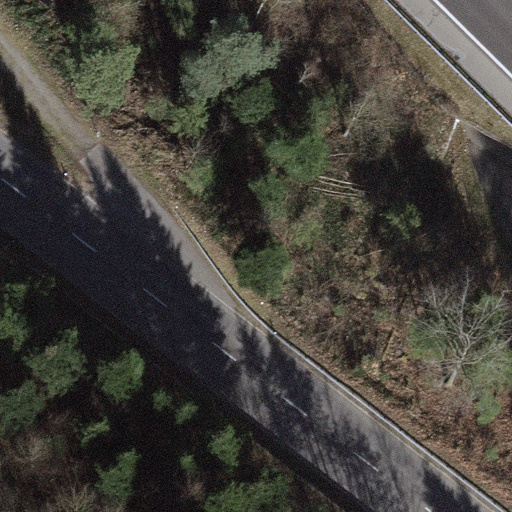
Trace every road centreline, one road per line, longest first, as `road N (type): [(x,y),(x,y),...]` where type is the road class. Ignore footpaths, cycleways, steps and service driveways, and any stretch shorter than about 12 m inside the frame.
road 1 (tertiary): [(426,511),(0,180)]
road 2 (track): [(489,0),(511,190)]
